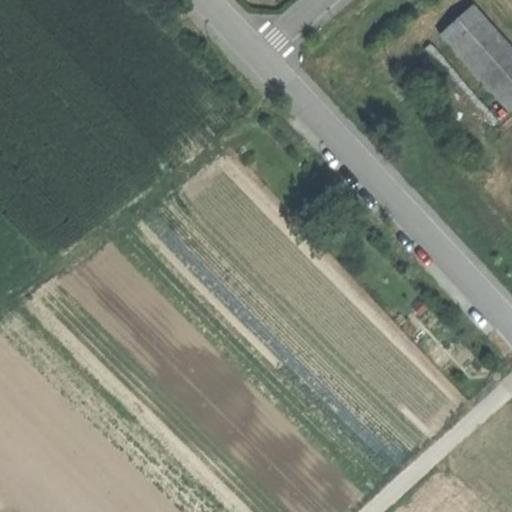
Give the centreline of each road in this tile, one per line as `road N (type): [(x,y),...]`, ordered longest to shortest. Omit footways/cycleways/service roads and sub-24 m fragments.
road 1 (residential): [(258,57),(511,332)]
road 2 (track): [(291,92),(398,0)]
